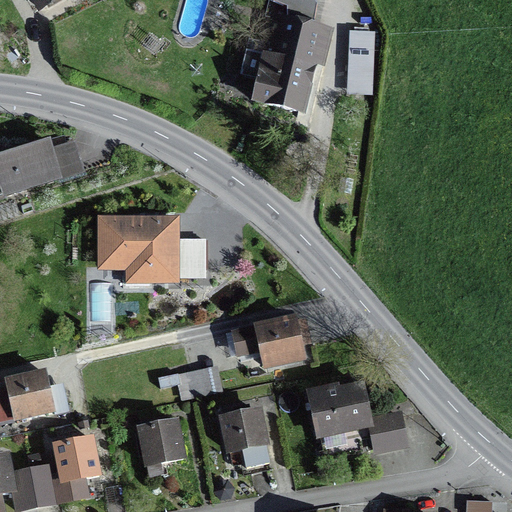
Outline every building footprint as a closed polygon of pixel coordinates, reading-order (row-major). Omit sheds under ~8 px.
[(24,0),(26,2),(30,0),(32,0),(39,11),(57,0),(24,0)] [(285,26),(273,23),(253,103),(297,114),(303,89),(308,90),(313,70),(308,69),(316,33),(311,32),(315,8),(313,6),(312,0),(272,0),(272,6),(285,12),(285,26)] [(371,97),(374,33),(351,32),(349,96),(371,97)] [(0,199),(4,198),(3,195),(55,179),(44,144),(0,157),(0,199)] [(180,282),(177,216),(98,220),(100,265),(131,263),(132,284),(180,282)] [(294,326),(293,324),(233,337),(237,357),(259,352),(263,369),(301,361),(297,340),(305,338),(302,324),(294,326)] [(30,380),(5,385),(8,397),(0,399),(0,422),(13,420),(13,422),(51,413),(47,394),(62,390),(55,359),(27,365),(30,380)] [(333,391),(333,392),(307,398),(316,439),(369,428),(375,454),(404,448),(398,419),(369,425),(361,390),(347,393),(346,386),(334,389),(335,391),(333,391)] [(268,472),(256,414),(222,421),(229,455),(242,452),(247,477),(268,472)] [(166,477),(164,465),(181,461),(174,425),(138,432),(148,481),(166,477)] [(15,511),(23,511),(36,509),(57,505),(84,499),(81,482),(97,478),(90,442),(73,445),(54,449),(60,480),(48,482),(46,471),(29,475),(9,478),(5,458),(0,459),(0,496),(12,495),(15,511)] [(467,511),(491,511),(492,504),(468,503),(467,511)]
